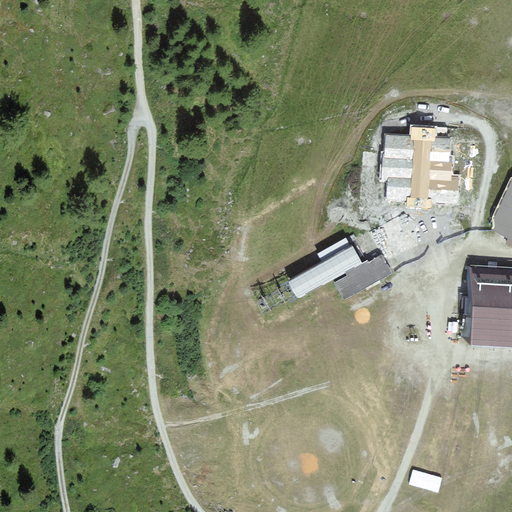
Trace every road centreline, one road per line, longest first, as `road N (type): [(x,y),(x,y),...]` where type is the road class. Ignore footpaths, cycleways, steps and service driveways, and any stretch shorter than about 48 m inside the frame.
road 1 (track): [(135,0),(141,118),(152,145),(152,382),(171,457),(199,511)]
road 2 (track): [(66,511),(59,425),(141,118)]
road 3 (track): [(382,511),(431,389),(457,260),(511,260)]
road 4 (track): [(511,458),(387,511)]
